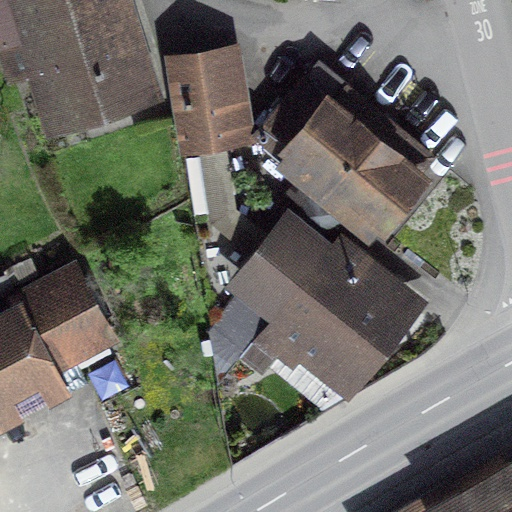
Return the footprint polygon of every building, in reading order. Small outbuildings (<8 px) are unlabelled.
[(120,0),(0,0),(0,37),(30,28),(63,127),(152,98),(120,0)] [(233,51),(175,60),(188,140),(246,130),(233,51)] [(432,154),(327,69),(272,137),(377,221),(432,154)] [(286,303),(323,251),(287,226),(249,278),(286,303)] [(323,251),(286,303),(262,336),(348,396),(417,300),(332,239),(323,251)] [(13,308),(45,371),(120,334),(88,271),(13,308)] [(45,371),(13,308),(0,314),(0,422),(56,394),(45,371)] [(511,511),(511,472),(435,511),(511,511)]
